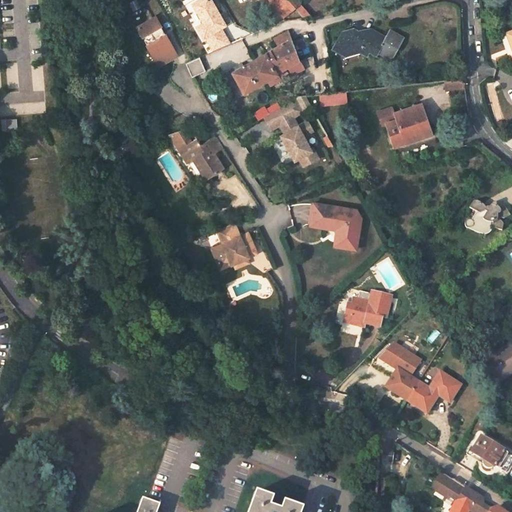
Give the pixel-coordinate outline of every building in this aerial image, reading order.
[(296,0),(268,0),(283,17),(294,8),(300,15),(306,10),(296,0)] [(156,16),(137,26),(158,65),(177,55),(156,16)] [(359,52),(365,55),(367,52),(375,55),(377,52),(387,57),(393,56),(403,37),(389,30),(385,37),(370,29),(366,36),(353,28),(342,31),(336,42),(340,44),(336,52),(343,56),(346,51),(358,47),(359,52)] [(277,72),(300,60),(288,31),(274,38),(278,46),(252,60),(265,81),(278,74),(277,72)] [(336,42),(331,49),(336,52),(340,44),(336,42)] [(346,51),(343,56),(358,52),(358,47),(346,51)] [(199,57),(186,63),(192,77),(205,71),(199,57)] [(323,57),(313,61),(318,75),(328,71),(323,57)] [(239,68),(232,71),(243,93),(265,81),(252,60),(243,65),(241,62),(237,64),(239,68)] [(459,78),(444,81),(445,89),(465,86),(464,82),(459,78)] [(344,92),(319,95),(320,105),(345,102),(344,92)] [(305,96),(296,97),(304,112),(311,107),(305,96)] [(296,97),(277,108),(281,115),(299,104),(296,97)] [(394,146),(405,142),(405,143),(432,134),(429,129),(422,103),(395,112),(397,119),(388,122),(394,146)] [(281,115),(277,108),(263,116),(271,130),(280,125),(282,128),(287,125),(285,120),(291,116),(293,119),(304,112),(299,104),(281,115)] [(285,133),(281,136),(295,159),(299,157),(303,164),(318,156),(313,148),(310,149),(302,135),(312,130),(306,121),(297,126),(293,119),(291,116),(285,120),(287,125),(282,128),(285,133)] [(213,153),(222,147),(215,136),(201,145),(197,138),(192,142),(183,130),(168,135),(186,163),(192,159),(205,179),(222,168),(213,153)] [(476,223),(488,229),(490,230),(492,229),(496,225),(504,228),(507,221),(507,219),(505,217),(506,215),(509,215),(511,215),(511,214),(511,207),(511,205),(510,204),(508,203),(507,203),(505,204),(504,206),(502,204),(500,205),(499,203),(498,203),(499,202),(498,200),(497,200),(495,200),(495,202),(493,203),(492,205),(488,203),(485,199),(483,198),(482,197),(478,199),(474,205),(479,208),(476,214),(474,214),(473,215),(473,216),(473,218),(474,220),(476,223)] [(309,227),(335,231),(332,247),(354,251),(360,216),(357,211),(313,205),(309,227)] [(222,243),(211,248),(220,269),(233,263),(247,257),(257,253),(248,233),(240,236),(233,223),(216,230),(222,243)] [(233,263),(235,268),(249,262),(247,257),(233,263)] [(386,317),(390,296),(372,292),(370,302),(354,298),(352,305),(348,304),(346,315),(350,316),(348,324),(360,326),(361,323),(361,319),(366,320),(365,324),(380,327),(382,317),(386,317)] [(511,340),(481,362),(495,383),(511,370),(511,340)] [(441,374),(429,391),(399,371),(386,389),(427,416),(439,398),(450,405),(462,388),(441,374)] [(511,458),(484,442),(475,457),(486,464),(486,468),(490,471),(494,472),(497,471),(502,474),(511,458)] [(451,511),(469,511),(470,511),(478,511),(484,506),(484,499),(438,470),(433,478),(435,479),(431,485),(442,492),(446,486),(453,491),(449,497),(458,502),(452,511),(451,511)] [(299,511),(301,507),(284,501),(281,509),(270,506),(273,498),(257,492),(249,511),(156,511),(160,504),(142,498),(137,511),(299,511)]
